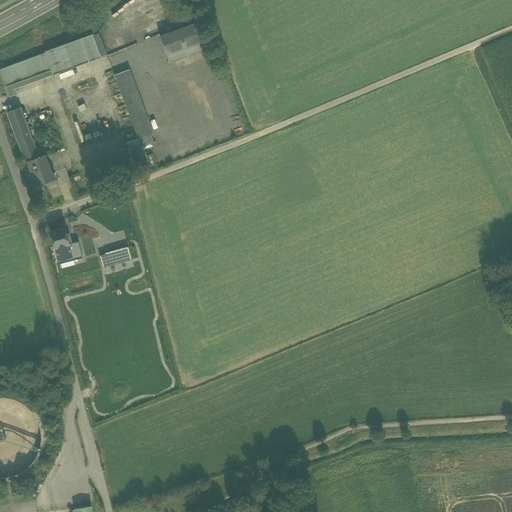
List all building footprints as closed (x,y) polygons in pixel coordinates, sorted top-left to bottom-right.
[(159,35),(169,64),(207,51),(197,22),(159,35)] [(90,36),(78,40),(86,64),(99,59),(90,36)] [(51,76),(86,64),(78,40),(43,53),(43,54),(49,71),(51,76)] [(0,78),(3,88),(49,71),(43,54),(0,69),(0,78)] [(49,71),(3,88),(7,99),(14,96),(12,91),(51,76),(49,71)] [(113,77),(135,140),(141,138),(149,135),(127,72),(119,75),(113,77)] [(21,127),(25,125),(19,109),(15,110),(21,127)] [(5,114),(24,164),(26,163),(37,159),(25,125),(21,127),(15,110),(5,114)] [(123,144),(132,170),(144,166),(135,140),(123,144)] [(149,166),(156,165),(154,153),(147,154),(149,166)] [(26,163),(35,188),(54,181),(52,175),(51,176),(44,156),(37,159),(26,163)] [(51,230),(56,248),(71,244),(66,226),(51,230)] [(71,244),(56,248),(58,257),(83,251),(80,241),(71,244)] [(103,259),(106,270),(135,261),(132,251),(103,259)] [(57,268),(76,263),(74,256),(56,262),(57,268)] [(0,478),(9,478),(22,473),(31,466),(37,457),(40,448),(41,435),(38,422),(31,412),(21,403),(9,399),(0,398),(0,478)]
